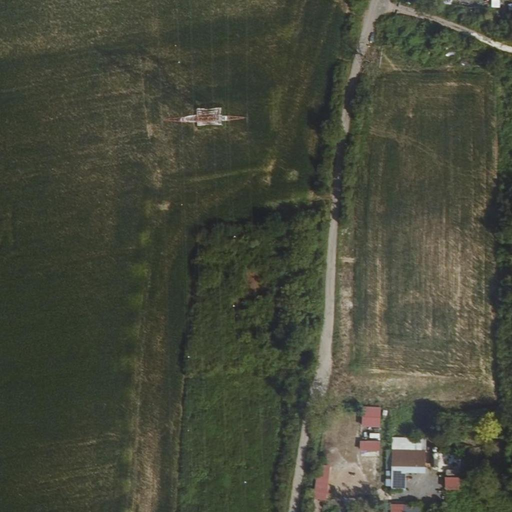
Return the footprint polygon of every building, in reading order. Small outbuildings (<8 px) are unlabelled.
[(446,54),(430,50),(427,59),(444,64),(446,54)] [(511,103),(504,102),(502,111),(511,114),(511,103)] [(195,125),(221,124),(221,109),(194,109),(195,125)] [(303,311),(305,292),(296,291),(293,309),(303,311)] [(360,425),(379,426),(380,406),(361,405),(360,425)] [(360,453),(379,452),(379,439),(359,440),(360,453)] [(392,449),(392,462),(424,462),(424,450),(392,449)] [(317,463),(314,498),(327,499),(329,463),(317,463)] [(445,475),(444,489),(459,490),(460,476),(445,475)]
